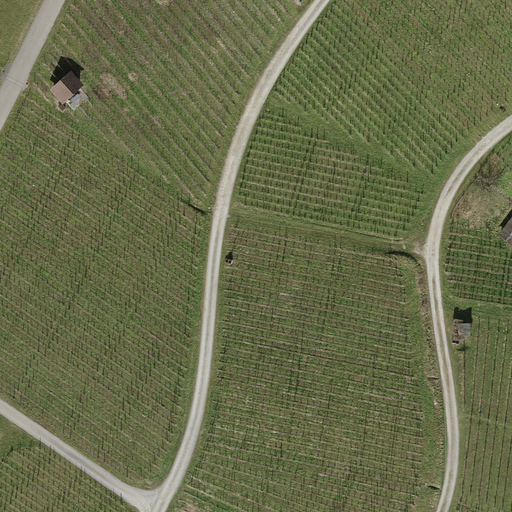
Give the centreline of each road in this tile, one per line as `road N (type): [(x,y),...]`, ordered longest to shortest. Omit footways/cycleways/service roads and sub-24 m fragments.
road 1 (track): [(157,511),(189,451),(203,388),(234,155),(279,60),(322,0)]
road 2 (track): [(445,511),(454,443),(435,273),(440,215),(461,173),(511,124)]
road 3 (track): [(225,203),(435,250)]
road 4 (track): [(154,511),(0,407)]
road 5 (unclassified): [(0,111),(55,0)]
